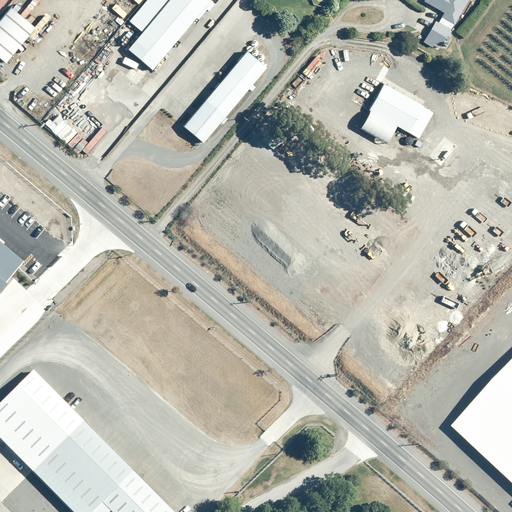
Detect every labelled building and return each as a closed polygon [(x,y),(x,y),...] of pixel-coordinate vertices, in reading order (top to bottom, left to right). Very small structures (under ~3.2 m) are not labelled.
[(134,27),(119,45),(145,66),(201,0),(137,0),(122,17),(134,27)] [(452,24),(466,0),(422,0),(422,1),(443,13),(440,17),(438,20),(435,19),(422,42),(438,51),(441,45),(444,47),(448,41),(444,39),(452,24)] [(0,59),(28,27),(3,6),(0,9),(0,59)] [(262,68),(238,48),(174,123),(198,144),(262,68)] [(413,136),(417,138),(432,112),(382,84),(367,110),(413,136)] [(419,148),(417,152),(425,157),(430,147),(416,139),(413,145),(419,148)] [(0,289),(24,261),(0,240),(0,289)] [(511,368),(455,428),(511,481),(511,368)] [(171,511),(31,371),(0,400),(0,443),(68,511),(171,511)]
